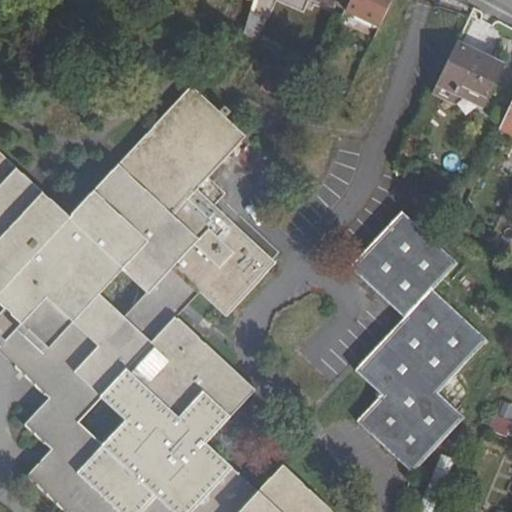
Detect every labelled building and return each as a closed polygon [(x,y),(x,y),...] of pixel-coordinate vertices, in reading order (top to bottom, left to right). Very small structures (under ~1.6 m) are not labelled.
[(302,0),(303,1),(329,13),(335,0),(302,0)] [(380,27),(393,0),(351,0),(346,11),(380,27)] [(251,19),(244,39),(257,45),(265,26),(251,19)] [(493,69),(456,52),(433,100),(447,107),(454,95),(482,108),(489,93),(483,90),(493,69)] [(321,67),(350,80),(356,65),(328,53),(321,67)] [(499,73),(493,69),(483,90),(489,93),(499,73)] [(335,511),(288,466),(263,493),(212,443),(258,392),(181,316),(203,292),(231,316),(279,264),(203,187),(249,137),(198,85),(72,219),(0,148),(0,301),(24,326),(3,350),(52,399),(28,424),(55,452),(32,477),(68,511),(335,511)] [(454,95),(447,107),(476,121),(482,108),(454,95)] [(511,134),(511,109),(502,130),(511,134)] [(417,471),(466,418),(442,395),(491,343),(439,290),(462,265),(409,213),(358,266),(412,321),(364,372),(387,396),(364,419),(417,471)] [(492,431),(510,438),(511,432),(511,422),(498,417),(492,431)] [(445,457),(420,511),(437,511),(459,463),(445,457)]
